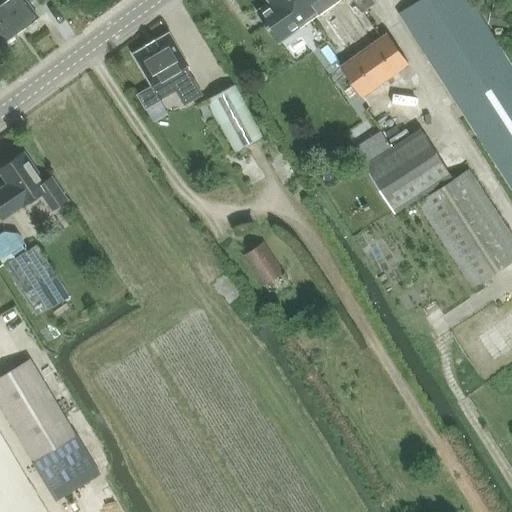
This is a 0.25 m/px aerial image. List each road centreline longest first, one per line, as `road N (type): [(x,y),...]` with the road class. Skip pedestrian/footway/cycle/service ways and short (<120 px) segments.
road 1 (track): [(55,0),(205,215),(269,200),(303,228),(479,511)]
road 2 (tertiary): [(0,117),(163,0)]
